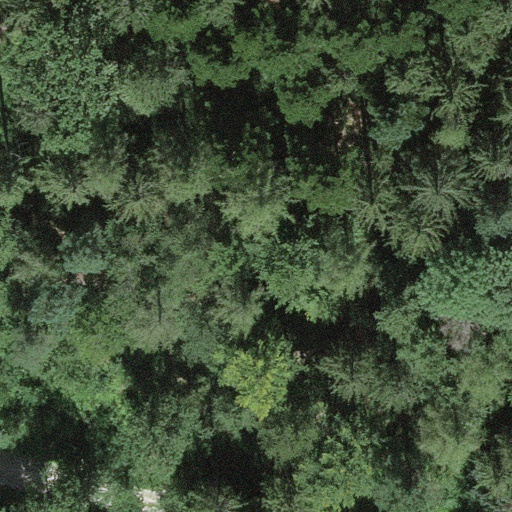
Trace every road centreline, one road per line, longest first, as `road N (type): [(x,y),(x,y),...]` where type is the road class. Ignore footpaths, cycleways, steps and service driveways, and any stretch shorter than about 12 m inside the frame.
road 1 (track): [(511,205),(189,175)]
road 2 (track): [(192,511),(0,471)]
